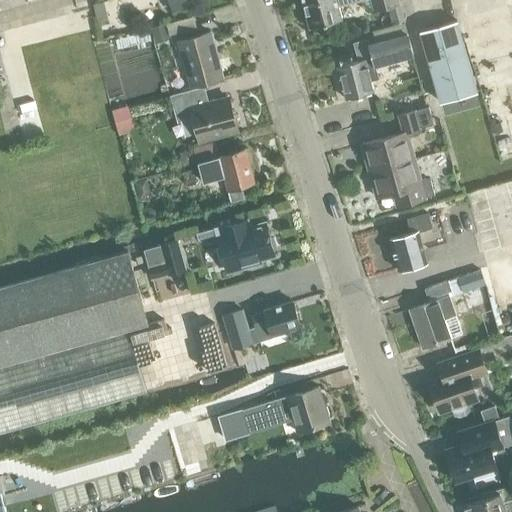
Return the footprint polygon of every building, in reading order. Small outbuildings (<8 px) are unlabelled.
[(93,3),(97,19),(108,16),(104,0),(93,3)] [(169,0),(172,10),(193,5),(191,0),(169,0)] [(310,25),(341,17),(338,5),(356,0),(370,0),(373,9),(386,5),(384,0),(315,0),(304,3),(310,25)] [(401,11),(389,14),(392,24),(404,20),(401,11)] [(167,22),(169,34),(196,27),(193,15),(167,22)] [(420,30),(440,101),(477,90),(457,19),(420,30)] [(360,61),(340,67),(348,96),(373,89),(370,79),(378,77),(374,62),(412,52),(407,33),(404,21),(372,30),(375,42),(370,43),(367,38),(355,42),(360,61)] [(170,37),(169,34),(167,22),(151,26),(155,41),(170,37)] [(210,31),(179,39),(192,86),(223,78),(210,31)] [(199,89),(171,97),(178,121),(194,116),(201,141),(239,131),(238,127),(239,124),(237,117),(235,115),(230,96),(203,104),(199,89)] [(127,105),(112,109),(115,122),(131,117),(127,105)] [(404,131),(363,143),(370,170),(413,158),(406,136),(418,133),(419,131),(418,127),(433,123),(428,106),(399,114),(404,131)] [(246,148),(219,156),(215,139),(193,146),(203,181),(223,176),(230,202),(246,198),(242,186),(257,182),(246,148)] [(419,178),(413,158),(370,170),(378,197),(397,191),(401,203),(397,204),(397,205),(424,197),(434,194),(430,180),(424,177),(419,178)] [(149,188),(146,176),(134,179),(139,196),(146,194),(149,188)] [(154,203),(142,207),(146,219),(158,215),(154,203)] [(397,271),(425,263),(415,230),(430,226),(426,212),(404,218),(407,232),(388,237),(397,271)] [(247,216),(197,229),(198,235),(206,239),(219,236),(227,268),(261,259),(260,255),(274,252),(273,248),(275,244),(276,244),(273,235),(272,235),(269,233),(265,219),(249,223),(246,222),(245,218),(247,217),(247,216)] [(159,243),(168,275),(187,269),(178,238),(159,243)] [(0,286),(0,364),(128,328),(147,323),(127,250),(0,286)] [(448,293),(407,307),(414,329),(456,314),(448,293)] [(265,312),(251,316),(255,326),(268,322),(272,335),(301,326),(293,300),(264,309),(265,312)] [(231,348),(253,342),(243,309),(221,315),(231,348)] [(456,314),(414,329),(422,350),(453,339),(457,352),(487,342),(483,329),(467,334),(460,313),(456,314)] [(0,431),(146,391),(128,328),(0,364),(0,431)] [(441,377),(430,381),(439,410),(452,405),(453,409),(457,411),(464,408),(466,405),(464,401),(477,397),(474,386),(482,384),(478,373),(486,371),(479,349),(448,359),(436,363),(441,377)] [(243,408),(220,415),(227,438),(250,431),(247,424),(292,410),(298,431),(330,421),(329,418),(330,416),(328,407),(325,406),(319,385),(243,408)] [(470,471),(494,463),(490,450),(490,447),(511,440),(511,426),(509,412),(456,429),(460,443),(443,448),(453,478),(471,472),(470,471)] [(490,493),(460,502),(463,511),(499,511),(504,511),(500,501),(505,499),(501,486),(488,489),(490,493)]
